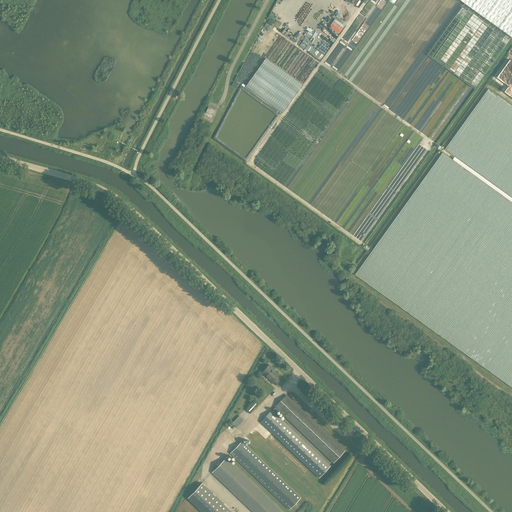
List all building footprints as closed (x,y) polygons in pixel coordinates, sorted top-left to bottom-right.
[(511,0),(391,0),(395,2),(396,0),(461,0),(511,36),(511,0)] [(338,14),(335,19),(343,24),(346,19),(338,14)] [(348,40),(359,25),(354,22),(344,37),(348,40)] [(311,51),(314,47),(309,44),(311,41),(308,39),(306,41),(304,39),(301,45),(311,51)] [(304,83),(318,62),(298,49),(296,52),(295,51),(293,54),(295,55),(293,58),(295,59),(290,67),(295,70),(292,74),(304,83)] [(283,113),(302,83),(264,58),(245,88),(283,113)] [(215,110),(208,107),(206,112),(213,115),(215,110)] [(469,123),(465,121),(462,128),(460,127),(458,132),(464,135),(465,134),(467,135),(468,132),(466,131),(469,123)] [(378,240),(355,275),(374,287),(373,279),(371,277),(371,276),(370,277),(368,276),(369,275),(373,275),(373,270),(374,269),(379,269),(379,275),(383,269),(384,269),(387,264),(388,264),(390,261),(386,259),(385,251),(383,249),(380,249),(383,244),(381,243),(381,242),(378,240)] [(275,385),(279,381),(276,378),(279,374),(269,365),(262,372),(275,385)] [(333,463),(345,450),(286,394),(274,407),(275,407),(272,410),(260,422),(319,478),(331,466),(275,414),(278,411),(281,414),(333,463)] [(232,423),(236,427),(243,419),(239,415),(232,423)] [(305,493),(316,481),(294,461),(291,464),(253,428),(245,437),(305,493)] [(300,497),(242,441),(230,453),(289,509),(300,497)] [(283,511),(226,457),(212,472),(253,511),(283,511)] [(229,511),(231,510),(202,483),(188,498),(202,511),(229,511)]
